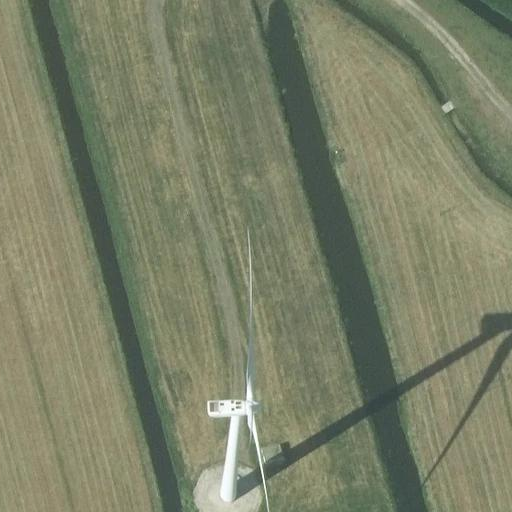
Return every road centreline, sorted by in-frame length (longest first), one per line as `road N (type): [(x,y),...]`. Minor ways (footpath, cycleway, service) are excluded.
road 1 (track): [(156,0),(157,40),(243,365),(239,450)]
road 2 (track): [(511,116),(400,0)]
